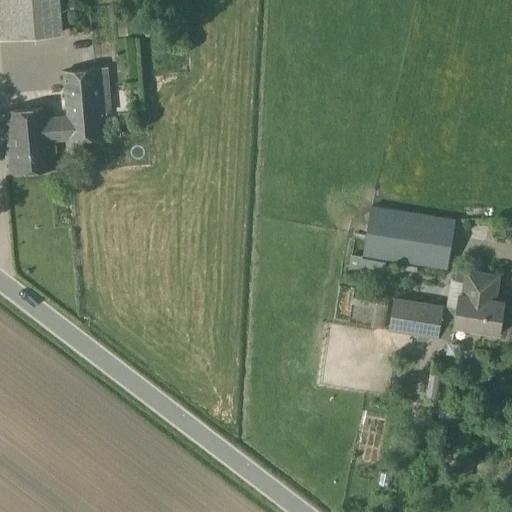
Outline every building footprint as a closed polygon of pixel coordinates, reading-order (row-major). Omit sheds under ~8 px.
[(59,0),(0,0),(0,38),(62,34),(59,0)] [(50,117),(49,107),(6,110),(11,172),(54,168),(52,140),(102,137),(100,113),(110,112),(106,69),(64,72),(68,116),(50,117)] [(371,204),(363,255),(449,269),(457,219),(371,204)] [(383,276),(386,261),(361,257),(362,256),(351,254),(348,270),(383,276)] [(394,297),(389,331),(438,339),(441,317),(455,320),(454,326),(498,333),(504,300),(497,299),(501,272),(466,266),(465,270),(457,269),(455,279),(451,279),(447,305),(394,297)] [(378,302),(343,300),(343,321),(377,322),(378,302)]
